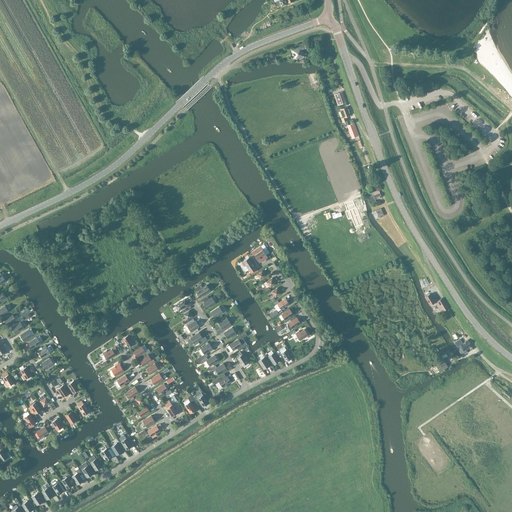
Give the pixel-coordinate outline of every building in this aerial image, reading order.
[(304,45),(292,50),(295,59),(304,56),(302,50),(306,49),(304,45)] [(338,105),(345,102),(341,92),(334,95),(338,105)] [(341,115),(342,114),(343,117),(341,118),(342,122),(346,121),(344,117),(351,115),(348,106),(339,110),(341,115)] [(357,148),(363,146),(354,123),(348,125),(357,148)] [(373,195),(369,196),(372,203),(376,202),(375,200),(381,197),(379,190),(372,192),(373,195)] [(353,200),(345,203),(347,210),(349,210),(353,221),(360,219),(356,207),(355,208),(353,200)] [(258,260),(266,255),(262,249),(254,254),(258,260)] [(251,273),(256,270),(254,266),(249,258),(242,262),(244,266),(246,265),(249,270),(249,269),(251,273)] [(260,280),(266,276),(262,270),(256,274),(260,280)] [(271,275),(262,281),(263,284),(266,282),(270,288),(276,284),(271,275)] [(207,285),(196,292),(200,298),(210,291),(207,285)] [(275,297),(281,293),(277,288),(272,291),(275,297)] [(0,301),(1,300),(3,303),(8,300),(6,297),(5,298),(1,292),(0,292),(0,301)] [(435,300),(434,300),(430,294),(425,297),(430,305),(435,302),(441,312),(448,308),(442,298),(438,301),(437,300),(436,300),(435,300)] [(207,308),(216,303),(212,297),(203,303),(207,308)] [(281,309),(289,304),(285,298),(279,302),(277,300),(272,303),(274,306),(277,304),(281,309)] [(186,299),(181,302),(175,305),(178,311),(184,308),(185,308),(189,305),(186,299)] [(0,316),(0,317),(9,312),(5,306),(0,308),(0,316)] [(215,318),(223,312),(219,307),(211,312),(215,318)] [(285,320),(293,315),(290,309),(281,314),(285,320)] [(187,320),(193,316),(189,310),(183,314),(187,320)] [(8,325),(16,320),(12,314),(4,319),(8,325)] [(222,329),(231,323),(226,316),(222,319),(223,320),(219,323),(222,329)] [(297,317),(287,324),(288,325),(287,326),(289,328),(290,328),(291,330),(301,323),(297,317)] [(191,332),(199,326),(196,320),(187,326),(191,332)] [(15,333),(24,328),(20,322),(12,327),(15,333)] [(233,337),(237,334),(232,327),(224,333),(228,339),(232,336),(233,337)] [(299,331),(295,333),(300,340),(308,335),(304,329),(300,332),(299,331)] [(24,341),(32,336),(28,330),(20,335),(24,341)] [(199,332),(190,338),(195,345),(199,342),(198,341),(200,340),(202,343),(207,340),(205,337),(203,338),(199,332)] [(132,348),(137,345),(136,342),(133,343),(128,335),(122,339),(128,347),(131,346),(132,348)] [(32,349),(41,343),(37,337),(28,343),(32,349)] [(234,350),(242,345),(238,339),(230,344),(234,350)] [(464,354),(466,353),(467,352),(466,350),(472,345),(468,340),(463,343),(460,339),(455,342),(458,347),(461,345),(462,347),(459,348),(462,352),(463,352),(464,354)] [(203,359),(206,357),(208,356),(206,353),(213,349),(209,343),(201,348),(204,354),(201,356),(203,359)] [(42,358),(50,352),(46,345),(42,348),(42,349),(38,352),(42,358)] [(149,349),(145,351),(142,346),(133,351),(137,357),(144,353),(145,355),(150,352),(149,349)] [(115,354),(118,352),(116,348),(112,350),(112,349),(108,352),(107,351),(103,353),(107,360),(116,355),(115,354)] [(280,358),(281,359),(283,357),(286,362),(292,358),(286,349),(278,355),(278,356),(280,358)] [(242,366),(250,361),(247,357),(246,358),(243,354),(242,354),(240,351),(236,354),(238,357),(237,358),(242,366)] [(274,364),(279,361),(274,352),(268,356),(274,364)] [(144,366),(149,363),(150,365),(155,362),(154,359),(152,360),(148,355),(140,360),(144,366)] [(208,359),(206,357),(203,359),(201,360),(203,363),(206,361),(210,366),(218,361),(214,355),(208,359)] [(264,369),(270,366),(264,357),(258,361),(264,369)] [(45,369),(54,364),(50,358),(42,363),(45,369)] [(439,371),(448,367),(445,362),(436,366),(439,371)] [(150,375),(158,369),(155,363),(146,369),(150,375)] [(219,375),(227,369),(223,363),(217,367),(215,365),(210,368),(212,371),(215,369),(219,375)] [(115,366),(111,369),(115,376),(124,371),(120,365),(116,368),(115,366)] [(24,380),(32,375),(26,367),(20,371),(23,375),(22,376),(24,380)] [(9,374),(7,371),(2,374),(4,377),(3,378),(6,382),(5,383),(7,387),(14,383),(9,374)] [(155,385),(163,379),(159,373),(151,379),(155,385)] [(227,376),(219,381),(223,388),(227,386),(226,384),(231,382),(230,381),(234,379),(230,374),(227,376)] [(125,384),(129,381),(125,375),(117,380),(121,387),(125,385),(125,384)] [(68,385),(70,388),(73,393),(79,389),(73,381),(68,385)] [(164,384),(157,388),(156,389),(159,395),(158,395),(160,398),(164,395),(163,393),(168,389),(164,384)] [(63,385),(59,388),(57,389),(63,397),(69,394),(63,385)] [(135,387),(132,388),(126,392),(130,398),(139,393),(135,387)] [(39,398),(40,401),(44,407),(50,403),(46,397),(45,397),(44,395),(39,398)] [(136,399),(139,405),(140,406),(143,404),(142,403),(145,401),(142,395),(136,399)] [(203,395),(197,399),(203,407),(209,403),(203,395)] [(185,405),(184,406),(184,407),(185,408),(186,409),(186,408),(190,413),(196,410),(192,404),(195,402),(190,396),(188,397),(190,401),(185,405)] [(84,416),(91,411),(88,407),(87,408),(84,403),(83,404),(81,401),(77,404),(79,407),(78,407),(84,416)] [(35,402),(34,402),(30,404),(30,405),(30,406),(35,414),(41,410),(36,402),(35,402)] [(172,416),(179,412),(177,408),(175,409),(172,404),(172,405),(170,402),(165,404),(167,408),(172,416)] [(141,417),(150,412),(146,406),(138,411),(141,417)] [(71,424),(77,420),(71,412),(65,416),(71,424)] [(24,417),(29,426),(28,426),(30,429),(34,426),(33,423),(35,422),(30,414),(24,417)] [(151,415),(143,421),(146,427),(155,421),(151,415)] [(57,430),(63,427),(57,418),(51,422),(56,429),(53,430),(56,436),(59,434),(57,430)] [(160,430),(163,428),(160,424),(157,426),(156,425),(148,430),(152,438),(156,435),(156,434),(160,431),(160,430)] [(48,432),(51,430),(48,425),(45,427),(45,426),(36,432),(41,439),(45,436),(44,435),(49,432),(48,432)] [(126,450),(132,446),(127,438),(121,442),(126,450)] [(110,449),(107,443),(105,445),(107,448),(100,453),(102,457),(103,456),(106,461),(112,457),(108,450),(110,449)] [(116,455),(122,451),(117,443),(111,447),(116,455)] [(0,458),(2,461),(9,456),(6,452),(5,453),(2,449),(1,449),(0,447),(0,458)] [(96,471),(101,467),(96,459),(90,462),(96,471)] [(87,478),(93,474),(87,466),(82,469),(87,478)] [(82,473),(79,469),(76,470),(78,473),(72,476),(77,485),(83,481),(80,476),(82,474),(82,473)] [(67,489),(73,485),(67,477),(61,481),(67,489)] [(58,495),(63,491),(58,483),(52,486),(58,495)] [(47,500),(53,496),(48,488),(42,491),(45,496),(43,497),(45,501),(47,500)] [(37,505),(43,501),(37,493),(31,497),(35,502),(33,503),(35,506),(37,505)] [(26,511),(28,511),(33,509),(28,501),(22,505),(26,511)]
